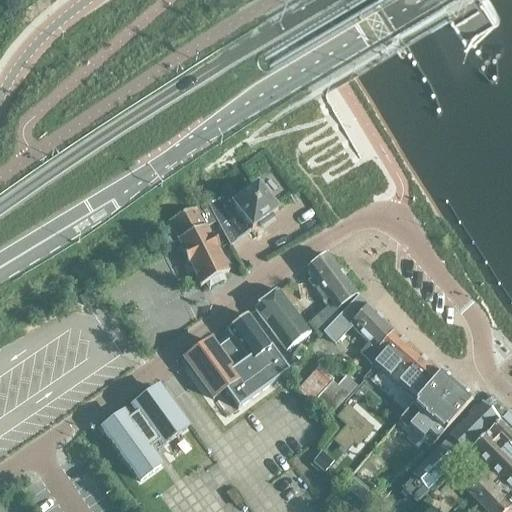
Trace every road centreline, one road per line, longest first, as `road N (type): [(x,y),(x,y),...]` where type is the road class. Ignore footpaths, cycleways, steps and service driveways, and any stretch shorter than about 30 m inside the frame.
road 1 (secondary): [(0,269),(422,0)]
road 2 (secondary): [(320,0),(0,213)]
road 3 (residential): [(335,229),(376,215),(402,223),(473,312),(480,360)]
road 4 (unclassified): [(157,363),(335,229)]
road 5 (unclassified): [(0,475),(142,374)]
road 6 (tertiary): [(86,0),(33,44),(0,96)]
